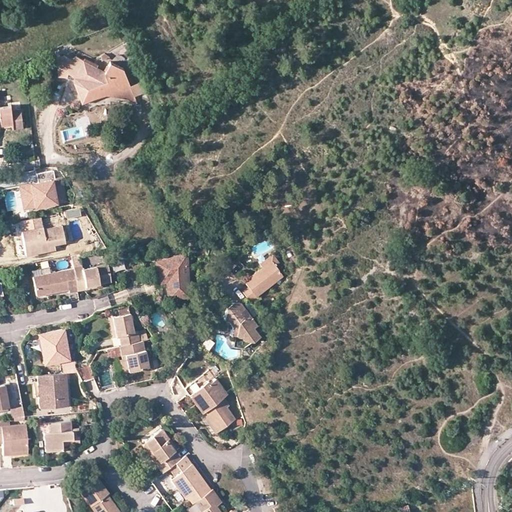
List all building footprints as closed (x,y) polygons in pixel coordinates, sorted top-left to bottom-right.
[(111,61),(106,71),(76,55),(73,60),(63,55),(57,56),(59,75),(68,75),(69,73),(75,76),(73,79),(82,102),(96,97),(94,92),(114,85),(122,88),(130,85),(123,68),(111,61)] [(130,85),(122,88),(114,85),(94,92),(96,97),(111,91),(137,103),(130,85)] [(0,119),(1,119),(3,124),(13,123),(11,105),(0,105),(0,119)] [(26,197),(28,207),(64,200),(59,178),(53,179),(51,170),(35,173),(36,182),(18,186),(20,198),(26,197)] [(63,242),(60,225),(41,229),(38,217),(23,220),(25,230),(21,230),(24,250),(38,247),(39,252),(49,250),(48,245),(52,244),(63,242)] [(70,255),(78,292),(85,290),(85,287),(111,281),(107,264),(81,269),(78,253),(70,255)] [(278,262),(271,253),(258,263),(261,267),(270,260),(274,265),(278,262)] [(187,289),(183,254),(155,261),(160,280),(166,278),(167,291),(176,290),(187,289)] [(240,292),(248,302),(282,276),(274,265),(270,260),(261,267),(244,280),(248,287),(240,292)] [(32,276),(36,295),(69,289),(69,293),(78,292),(73,269),(32,276)] [(220,299),(217,312),(221,312),(225,318),(224,327),(227,328),(225,338),(237,339),(237,331),(246,333),(254,327),(247,319),(250,316),(246,310),(245,312),(238,311),(234,304),(239,301),(235,295),(226,293),(220,299)] [(239,301),(234,304),(238,311),(245,312),(246,310),(239,301)] [(120,315),(110,317),(114,336),(117,336),(126,334),(128,344),(139,341),(137,331),(133,332),(129,313),(120,315)] [(62,328),(42,331),(48,361),(67,357),(62,328)] [(42,331),(37,332),(43,362),(48,361),(42,331)] [(237,331),(237,339),(246,333),(237,331)] [(126,334),(117,336),(119,346),(128,344),(126,334)] [(118,346),(120,354),(121,358),(124,373),(148,367),(143,340),(139,341),(128,344),(119,346),(118,346)] [(105,349),(106,356),(120,354),(118,346),(105,349)] [(93,376),(88,364),(73,365),(76,371),(79,378),(93,376)] [(65,372),(37,374),(40,407),(68,405),(65,372)] [(215,378),(208,382),(202,375),(183,388),(188,394),(192,392),(204,410),(223,396),(226,394),(215,378)] [(5,391),(3,384),(0,384),(0,406),(7,405),(6,400),(12,399),(10,389),(5,391)] [(192,392),(188,394),(200,413),(204,410),(192,392)] [(204,410),(200,413),(214,434),(234,419),(227,407),(229,406),(223,396),(204,410)] [(9,408),(11,423),(23,422),(21,407),(9,408)] [(70,420),(47,422),(50,450),(62,449),(61,438),(72,437),(72,442),(79,441),(78,427),(71,428),(70,420)] [(10,454),(10,450),(26,449),(24,423),(7,424),(1,425),(1,437),(2,455),(10,454)] [(168,438),(161,428),(129,451),(149,479),(174,462),(179,458),(173,450),(164,440),(168,438)] [(168,438),(164,440),(173,450),(176,448),(168,438)] [(175,464),(170,477),(190,503),(193,501),(210,489),(185,456),(175,464)] [(117,511),(104,494),(107,492),(108,491),(97,477),(80,490),(95,511),(123,511),(121,509),(119,510),(117,511)] [(210,489),(193,501),(200,511),(221,511),(218,508),(216,504),(218,502),(220,501),(211,488),(210,489)] [(117,511),(119,510),(107,492),(104,494),(117,511)]
